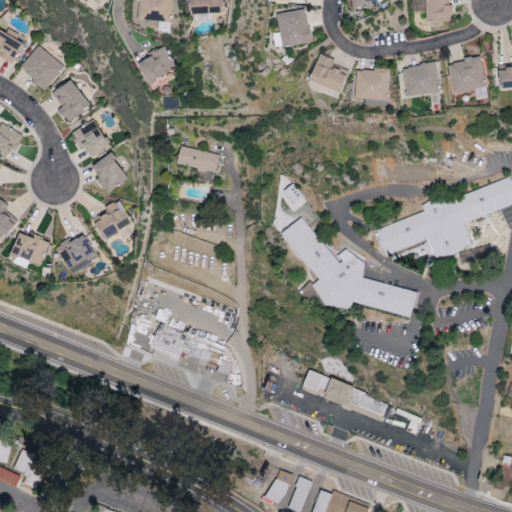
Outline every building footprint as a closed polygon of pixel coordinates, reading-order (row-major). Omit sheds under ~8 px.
[(138,0),(138,21),(172,22),(172,0),(138,0)] [(190,0),(191,19),(223,17),(222,0),(190,0)] [(349,0),(350,8),(377,9),(377,0),(349,0)] [(424,0),(426,23),(452,22),(451,5),(445,6),(445,0),(424,0)] [(276,15),(282,48),(311,44),(305,10),(276,15)] [(25,44),(6,32),(5,34),(0,30),(0,59),(11,66),(25,44)] [(64,66),(37,46),(20,69),(33,79),(30,82),(44,93),(64,66)] [(175,71),(165,49),(137,62),(147,84),(175,71)] [(485,89),(480,58),(447,63),(452,93),(485,89)] [(405,97),(439,94),(436,64),(402,68),(405,97)] [(511,69),(499,70),(500,90),(511,89),(511,69)] [(388,101),(389,71),(355,70),(354,100),(388,101)] [(89,105),(70,81),(52,95),(62,107),(57,110),(68,123),(89,105)] [(109,146),(94,120),(70,133),(80,149),(85,147),(90,156),(109,146)] [(0,157),(4,160),(10,151),(13,153),(23,136),(0,121),(0,157)] [(218,155),(180,146),(176,164),(214,173),(218,155)] [(92,165),(99,177),(96,179),(106,194),(128,179),(110,153),(92,165)] [(511,206),(511,181),(510,177),(421,207),(423,213),(375,229),(384,255),(429,240),(435,259),(471,247),(463,223),(511,206)] [(4,211),(8,206),(0,199),(0,236),(3,239),(17,221),(4,211)] [(103,239),(132,223),(120,202),(91,218),(103,239)] [(411,317),(417,291),(361,280),(364,262),(357,261),(350,251),(344,250),(340,253),(338,265),(301,218),(281,233),(317,280),(310,286),(326,306),(346,310),(352,305),(411,317)] [(49,244),(20,231),(8,259),(27,267),(29,261),(39,265),(49,244)] [(93,258),(85,235),(57,244),(67,275),(90,268),(88,260),(93,258)] [(151,348),(219,364),(223,347),(163,333),(164,330),(156,328),(151,348)] [(329,377),(308,371),(303,386),(324,393),(329,377)] [(323,398),(374,415),(373,418),(381,421),(387,401),(329,381),(323,398)] [(0,462),(6,464),(12,443),(0,439),(0,462)] [(13,469),(26,474),(22,484),(36,490),(43,471),(31,467),(35,455),(21,450),(13,469)] [(0,480),(14,487),(19,476),(0,467),(0,480)] [(292,475),(278,470),(267,499),(281,505),(292,475)] [(367,511),(369,507),(348,501),(349,496),(332,491),(331,494),(318,490),(311,511),(367,511)]
